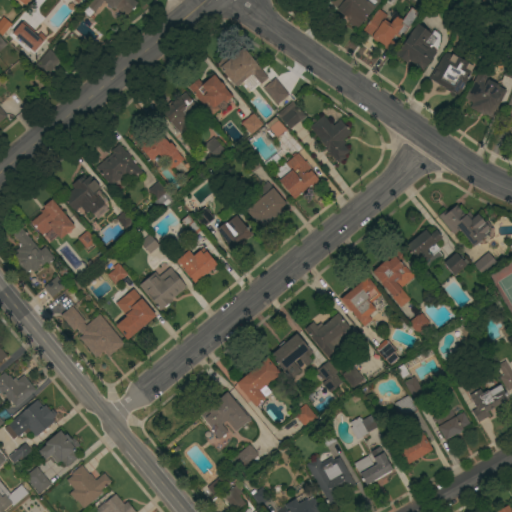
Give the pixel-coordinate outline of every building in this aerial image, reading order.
[(32,1),(32,0),(49,0),(48,2),(47,2),(41,9),(32,1)] [(89,18),(83,12),(87,7),(87,6),(92,0),(134,0),(137,3),(124,17),(112,6),(110,8),(106,5),(107,3),(104,1),(89,18)] [(365,0),(374,7),(357,28),(354,26),(354,27),(348,22),(349,21),(347,19),(348,18),(336,9),(342,0),(365,0)] [(390,52),(382,47),(383,45),(378,41),(377,43),(371,38),(372,37),(362,30),(378,8),(387,15),(384,19),(390,23),(393,18),(394,19),(396,16),(401,20),(410,7),(416,11),(414,14),(416,15),(390,52)] [(9,21),(0,33),(0,19),(3,16),(9,21)] [(417,24),(437,38),(431,47),(434,50),(436,52),(423,70),(420,68),(419,69),(414,65),(415,64),(408,60),(406,62),(394,54),(397,51),(417,24)] [(254,78),(249,71),(234,84),(217,64),(239,45),(244,50),(244,49),(257,64),(256,64),(262,71),(254,78)] [(61,59),(45,78),(33,68),(49,49),(61,59)] [(445,53),(447,53),(449,54),(451,55),(452,54),(473,66),(466,77),(468,78),(458,95),(452,92),(451,93),(445,89),(445,88),(429,78),(443,55),(445,53)] [(511,78),(503,75),(509,61),(511,62),(511,78)] [(492,117),(484,113),(483,115),(469,107),(472,102),(464,98),(480,68),(490,73),(487,79),(498,84),(497,85),(506,90),(492,117)] [(220,82),(220,81),(224,86),(232,97),(230,98),(231,99),(228,102),(227,101),(225,103),(222,100),(213,108),(211,106),(207,109),(202,103),(202,104),(188,87),(198,79),(202,84),(213,74),(220,82)] [(199,109),(184,121),(188,126),(179,133),(177,132),(176,132),(173,129),(174,129),(160,112),(164,109),(163,107),(171,101),(172,103),(185,92),(199,109)] [(280,92),(289,102),(271,117),(263,106),(280,92)] [(292,101),(295,105),(295,104),(305,116),(304,116),(305,117),(300,121),(299,121),(289,129),(286,125),(285,126),(284,125),(285,124),(281,118),(279,119),(276,116),(277,114),(292,101)] [(262,124),(250,134),(240,123),(252,113),(262,124)] [(332,157),(329,154),(329,153),(328,153),(325,150),(326,148),(319,140),(320,139),(318,138),(309,127),(323,115),(329,123),(331,122),(333,125),(340,119),(351,132),(342,139),(345,143),(343,145),(348,151),(344,155),(345,157),(338,163),(332,157)] [(286,129),(277,138),(265,125),(275,117),(286,129)] [(176,150),(183,160),(170,170),(158,154),(150,160),(140,148),(139,148),(130,136),(132,134),(131,133),(134,131),(135,132),(145,124),(153,135),(157,132),(163,139),(164,138),(169,143),(170,142),(176,150)] [(213,136),(224,150),(215,158),(203,145),(213,136)] [(119,144),(126,153),(126,152),(129,156),(132,160),(133,160),(136,163),(135,163),(143,173),(135,180),(131,175),(128,177),(126,174),(110,186),(95,167),(113,153),(111,151),(119,144)] [(293,157),(291,155),(295,152),(296,154),(297,153),(304,161),(305,160),(307,162),(306,162),(312,170),(311,170),(315,175),(314,175),(319,180),(312,186),(311,185),(293,199),(278,180),(290,170),(285,163),(293,157)] [(251,173),(243,163),(252,155),(260,165),(251,173)] [(100,189),(99,190),(100,192),(97,195),(104,204),(92,214),(89,210),(85,213),(80,206),(74,211),(62,197),(73,188),(71,185),(83,175),(86,178),(89,176),(100,189)] [(166,192),(172,200),(170,202),(167,199),(158,207),(153,201),(156,200),(147,190),(158,181),(166,192)] [(286,204),(284,206),(286,208),(261,229),(245,210),(261,197),(256,191),(267,182),(286,204)] [(58,207),(59,206),(62,210),(61,210),(69,221),(55,233),(50,227),(41,235),(30,222),(41,213),(40,211),(44,208),(43,207),(51,199),(58,207)] [(459,229),(453,234),(438,216),(445,210),(447,213),(456,205),(465,215),(468,212),(473,217),(477,214),(484,222),(486,220),(491,226),(487,229),(489,232),(484,236),(485,236),(473,246),(459,229)] [(211,215),(212,214),(214,215),(212,217),(214,219),(203,228),(196,219),(201,214),(199,212),(205,207),(211,215)] [(115,218),(126,209),(135,220),(124,229),(115,218)] [(234,214),(249,232),(252,229),(253,231),(251,233),(251,234),(232,250),(227,244),(221,238),(222,237),(216,229),(234,214)] [(201,229),(192,236),(185,227),(194,220),(201,229)] [(55,259),(48,265),(46,262),(33,273),(31,271),(32,270),(31,269),(26,273),(12,257),(17,253),(15,250),(19,247),(19,243),(12,235),(20,228),(40,250),(44,246),(55,259)] [(405,246),(425,229),(429,235),(435,230),(442,237),(434,243),(439,249),(438,251),(441,255),(428,267),(424,263),(422,265),(405,246)] [(77,238),(87,230),(95,241),(93,243),(94,245),(89,249),(88,247),(86,249),(77,238)] [(149,254),(139,242),(149,234),(159,246),(149,254)] [(217,264),(211,269),(211,270),(206,274),(205,274),(194,283),(175,261),(188,250),(192,256),(198,250),(202,254),(206,251),(208,254),(217,264)] [(496,263),(481,275),(473,264),(488,252),(496,263)] [(466,265),(453,276),(443,263),(455,253),(466,265)] [(394,254),(408,271),(415,265),(420,271),(400,288),(409,299),(400,307),(391,297),(392,296),(384,287),(383,287),(380,283),(371,272),(386,259),(388,261),(393,256),(392,255),(394,254)] [(114,285),(106,275),(114,269),(112,267),(118,263),(127,274),(114,285)] [(186,286),(181,290),(171,299),(172,300),(160,311),(158,309),(159,308),(146,293),(145,293),(139,285),(154,272),(158,277),(170,267),(186,286)] [(56,276),(65,286),(51,297),(43,287),(56,276)] [(351,311),(350,312),(339,299),(348,291),(349,292),(353,289),(352,287),(357,283),(357,284),(366,276),(381,294),(370,303),(375,309),(368,315),(372,319),(363,326),(351,311)] [(127,340),(115,326),(126,316),(124,315),(132,308),(128,303),(135,296),(137,299),(139,298),(141,301),(142,300),(156,316),(127,340)] [(85,322),(83,323),(85,325),(99,314),(124,343),(108,356),(103,351),(95,358),(79,338),(82,335),(77,328),(73,331),(60,315),(72,306),(85,322)] [(353,332),(352,332),(358,339),(330,361),(321,350),(320,351),(303,330),(312,322),(316,326),(320,322),(323,325),(337,313),(353,332)] [(416,334),(407,323),(417,314),(418,315),(421,313),(429,323),(416,334)] [(279,348),(277,346),(284,340),(286,342),(296,333),(303,341),(306,345),(313,353),(308,357),(312,361),(306,366),(299,358),(293,362),(301,371),(291,379),(270,355),(279,348)] [(398,358),(390,365),(385,360),(384,360),(374,348),(386,338),(396,350),(394,352),(398,358)] [(254,407),(235,383),(267,358),(280,374),(265,386),(270,392),(264,397),(265,399),(254,407)] [(337,373),(336,374),(342,383),(329,393),(322,383),(325,381),(323,378),(322,379),(318,374),(319,373),(316,370),(328,361),(337,373)] [(511,390),(508,393),(498,377),(503,375),(497,365),(505,361),(511,372),(511,390)] [(363,379),(353,388),(342,374),(352,366),(363,379)] [(35,390),(15,407),(10,401),(9,402),(3,395),(2,396),(0,393),(0,375),(4,372),(7,376),(9,375),(13,380),(15,378),(17,380),(23,375),(35,390)] [(422,392),(412,398),(403,382),(414,376),(422,392)] [(487,411),(489,415),(478,422),(471,411),(476,408),(469,395),(467,390),(476,385),(479,389),(482,394),(499,384),(499,385),(500,384),(508,399),(487,411)] [(351,399),(359,394),(357,391),(360,390),(364,397),(371,393),(373,397),(368,400),(374,411),(369,414),(360,399),(354,403),(351,399)] [(200,415),(207,410),(206,409),(227,392),(246,415),(235,424),(229,417),(221,424),(228,432),(217,441),(210,433),(213,431),(200,415)] [(409,394),(418,410),(402,419),(393,403),(409,394)] [(43,407),(45,405),(46,407),(48,407),(50,409),(50,410),(50,411),(52,409),(56,414),(54,416),(55,417),(53,419),(54,421),(35,437),(27,427),(17,436),(7,424),(36,399),(37,400),(43,407)] [(316,418),(305,427),(293,413),(305,403),(316,418)] [(447,421),(442,414),(450,409),(455,417),(456,416),(456,415),(460,413),(460,414),(463,412),(470,424),(461,428),(462,430),(445,440),(437,427),(447,421)] [(360,419),(361,418),(362,420),(371,415),(378,427),(367,432),(368,433),(356,440),(349,428),(351,427),(349,422),(359,417),(360,419)] [(46,445),(44,443),(60,431),(64,436),(65,435),(70,440),(73,438),(79,445),(74,450),(79,456),(66,467),(60,460),(57,463),(50,455),(43,461),(36,453),(38,451),(46,445)] [(432,450),(404,466),(394,448),(421,432),(423,435),(432,450)] [(25,443),(31,451),(22,459),(20,457),(13,463),(8,457),(25,443)] [(258,454),(257,455),(257,456),(259,459),(247,470),(245,467),(241,470),(236,463),(235,464),(233,462),(234,461),(232,459),(248,445),(248,446),(249,445),(249,446),(250,445),(258,454)] [(370,454),(369,452),(379,446),(387,459),(386,459),(392,470),(390,471),(390,472),(367,485),(367,484),(366,485),(353,463),(370,454)] [(320,463),(331,457),(333,460),(334,459),(339,456),(355,485),(325,501),(305,464),(317,457),(320,463)] [(81,465),(89,474),(90,473),(95,480),(104,473),(111,481),(101,490),(103,492),(97,497),(98,497),(94,501),(93,500),(83,509),(77,501),(75,502),(69,494),(70,493),(70,492),(73,489),(66,480),(72,475),(71,473),(81,465)] [(24,476),(36,466),(51,484),(39,493),(24,476)] [(222,474),(228,482),(213,495),(206,487),(222,474)] [(0,511),(0,481),(11,495),(7,498),(12,503),(1,511),(0,511)] [(240,494),(242,496),(240,498),(246,504),(237,511),(235,511),(229,504),(222,496),(235,485),(241,493),(240,494)] [(261,487),(270,498),(260,506),(251,495),(261,487)] [(123,504),(126,502),(135,511),(99,511),(96,508),(103,503),(102,502),(104,501),(105,502),(115,494),(123,504)] [(285,506),(284,505),(295,499),(297,504),(306,499),(312,511),(276,511),(285,506)]
